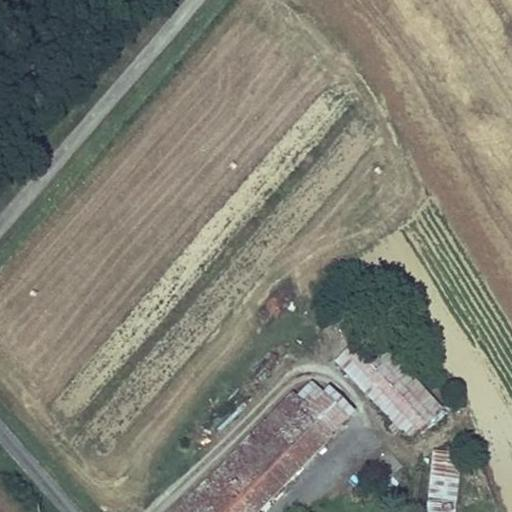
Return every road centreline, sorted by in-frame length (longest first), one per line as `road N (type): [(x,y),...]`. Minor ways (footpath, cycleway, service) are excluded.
road 1 (unknown): [(139,511),(273,389),(321,364),(341,366),(369,388),(385,426),(380,446),(304,511)]
road 2 (unclassified): [(0,231),(195,0)]
